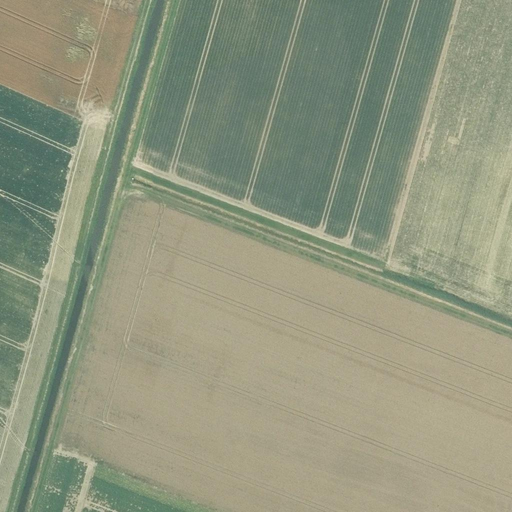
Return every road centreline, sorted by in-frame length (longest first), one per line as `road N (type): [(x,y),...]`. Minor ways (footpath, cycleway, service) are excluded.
road 1 (track): [(175,0),(30,511)]
road 2 (track): [(148,0),(8,511)]
